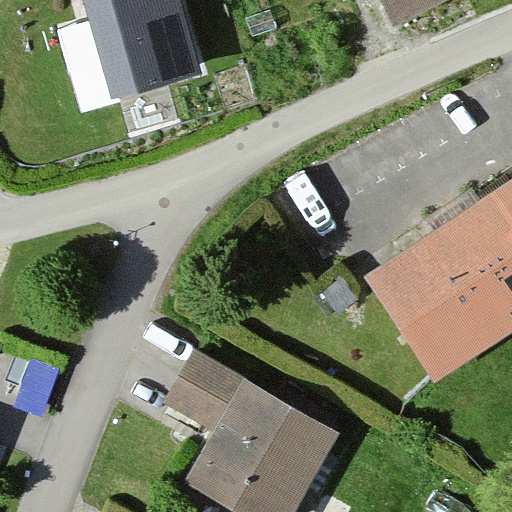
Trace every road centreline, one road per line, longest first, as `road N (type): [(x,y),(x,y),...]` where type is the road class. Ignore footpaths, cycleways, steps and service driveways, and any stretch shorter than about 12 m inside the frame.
road 1 (unclassified): [(511,29),(165,182)]
road 2 (residential): [(51,511),(165,182)]
road 3 (unclassified): [(165,182),(0,227)]
